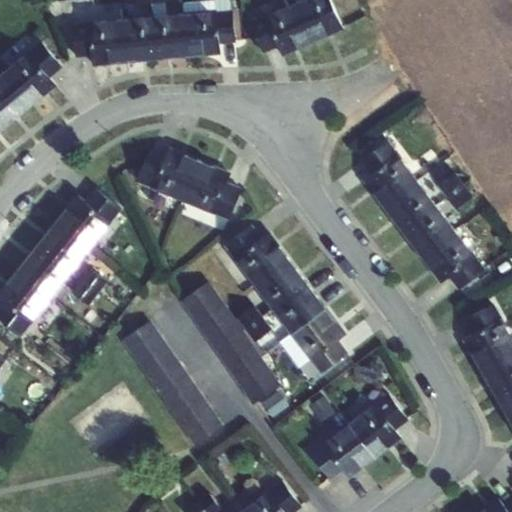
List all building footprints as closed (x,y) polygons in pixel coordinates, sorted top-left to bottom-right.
[(153,15),(152,0),(136,0),(137,3),(122,3),(125,17),(153,15)] [(152,0),(153,15),(167,14),(167,0),(152,0)] [(183,12),(184,12),(217,9),(220,42),(236,40),(233,8),(232,8),(231,0),(190,0),(182,1),(183,12)] [(294,2),(313,41),(343,28),(330,0),(298,0),(294,2)] [(313,41),(294,2),(267,14),(281,45),(285,54),(313,41)] [(184,12),(188,56),(222,53),(220,42),(217,9),(184,12)] [(188,56),(184,12),(183,12),(167,14),(153,15),(158,59),(188,56)] [(264,51),(281,45),(267,14),(251,21),(264,51)] [(125,17),(128,62),(158,59),(153,15),(125,17)] [(128,62),(125,17),(90,20),(94,54),(95,65),(128,62)] [(94,54),(90,20),(75,22),(77,56),(94,54)] [(41,40),(28,51),(50,77),(63,66),(41,40)] [(5,69),(34,103),(56,85),(50,77),(28,51),(5,69)] [(34,103),(5,69),(0,73),(0,113),(9,124),(34,103)] [(0,131),(9,124),(0,113),(0,131)] [(373,174),(400,153),(389,140),(362,160),(373,174)] [(185,200),(202,159),(171,146),(167,155),(154,186),(185,200)] [(154,186),(167,155),(152,150),(139,180),(154,186)] [(383,204),(418,178),(400,153),(373,174),(365,180),(383,204)] [(202,159),(185,200),(214,212),(227,181),(231,171),(202,159)] [(448,197),(465,185),(455,171),(439,184),(448,197)] [(418,178),(383,204),(403,231),(438,205),(418,178)] [(227,181),(214,212),(229,218),(241,186),(227,181)] [(465,185),(448,197),(456,208),(473,196),(465,185)] [(85,200),(112,221),(121,208),(95,188),(85,200)] [(58,221),(91,248),(112,221),(85,200),(78,195),(58,221)] [(422,256),(457,229),(438,205),(403,231),(422,256)] [(91,248),(58,221),(37,246),(71,273),(91,248)] [(235,257),(263,237),(253,224),(225,244),(235,257)] [(457,229),(422,256),(440,280),(448,274),(474,253),(457,229)] [(254,283),(289,257),(270,232),(263,237),(235,257),(254,283)] [(18,269),(52,296),(71,273),(37,246),(18,269)] [(474,253),(448,274),(458,287),(485,267),(474,253)] [(289,257),(254,283),(265,297),(273,308),(309,283),(289,257)] [(91,267),(81,280),(98,293),(108,279),(91,267)] [(52,296),(18,269),(0,291),(0,294),(6,300),(33,321),(52,296)] [(98,293),(81,280),(73,291),(90,304),(98,293)] [(254,403),(281,383),(209,280),(182,299),(254,403)] [(292,333),(327,307),(309,283),(273,308),(292,333)] [(263,315),(273,308),(265,297),(255,304),(238,317),(245,327),(263,315)] [(33,321),(6,300),(0,308),(0,315),(24,332),(33,321)] [(473,334),(503,318),(495,303),(465,319),(473,334)] [(327,307),(292,333),(311,359),(338,339),(346,333),(327,307)] [(256,340),(273,328),(263,315),(245,327),(256,340)] [(480,366),(511,347),(511,333),(503,318),(473,334),(465,338),(480,366)] [(196,444),(223,424),(150,320),(123,339),(196,444)] [(311,359),(292,333),(281,341),(301,367),(311,359)] [(338,339),(311,359),(321,372),(348,352),(338,339)] [(511,347),(480,366),(495,393),(511,382),(511,347)] [(355,366),(355,382),(373,382),(373,366),(355,366)] [(511,421),(511,420),(511,382),(495,393),(511,421)] [(279,391),(267,399),(277,413),(289,404),(279,391)] [(376,402),(396,429),(409,418),(389,392),(376,402)] [(310,405),(321,421),(336,411),(324,395),(310,405)] [(351,421),(377,456),(402,437),(396,429),(376,402),(351,421)] [(377,456),(351,421),(324,442),(344,468),(351,477),(377,456)] [(344,468),(324,442),(311,451),(330,478),(344,468)] [(216,458),(222,466),(232,458),(226,449),(216,458)] [(269,489),(286,511),(294,511),(302,506),(282,480),(269,489)] [(245,507),(248,511),(286,511),(269,489),(245,507)] [(197,500),(206,511),(216,511),(222,507),(210,491),(197,500)] [(478,511),(510,511),(505,505),(499,497),(478,511)] [(206,511),(197,500),(184,510),(185,511),(206,511)]
